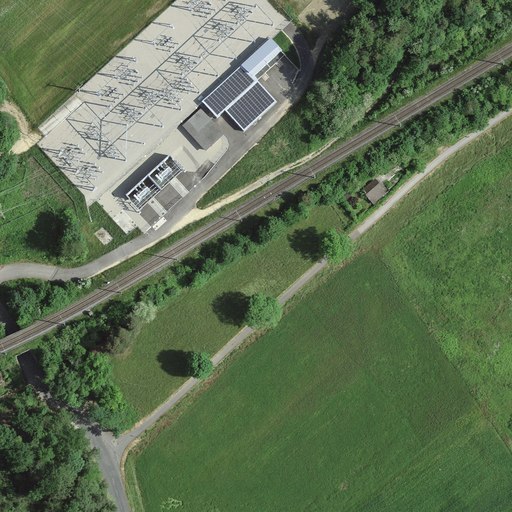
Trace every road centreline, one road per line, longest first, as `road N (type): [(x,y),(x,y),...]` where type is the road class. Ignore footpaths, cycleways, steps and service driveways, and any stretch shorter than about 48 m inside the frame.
road 1 (unclassified): [(110,465),(441,159),(511,110)]
road 2 (tertiary): [(110,465),(88,426),(34,375),(0,311)]
